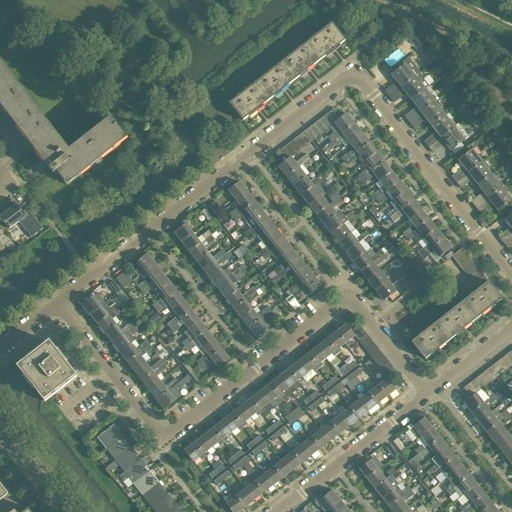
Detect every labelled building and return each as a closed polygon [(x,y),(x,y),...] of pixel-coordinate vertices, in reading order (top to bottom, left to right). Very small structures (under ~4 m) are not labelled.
[(306,44),(319,61),(345,41),(331,23),(306,44)] [(280,64),(294,81),(319,61),(306,44),(280,64)] [(424,44),(417,50),(427,62),(434,57),(424,44)] [(126,139),(111,120),(109,122),(107,120),(68,150),(0,63),(0,106),(45,164),(48,162),(51,167),(48,169),(53,174),(56,172),(58,171),(67,183),(78,174),(79,176),(126,139)] [(254,84),(268,101),(294,81),(280,64),(254,84)] [(414,77),(404,64),(392,74),(398,82),(385,92),(389,97),(414,77)] [(389,97),(393,102),(406,93),(412,100),(424,90),(429,86),(419,74),(414,77),(389,97)] [(451,90),(457,86),(454,81),(448,85),(451,90)] [(229,104),(242,121),(268,101),(254,84),(229,104)] [(424,90),(412,100),(417,107),(405,117),(408,122),(434,102),(424,90)] [(434,102),(408,122),(413,128),(425,118),(431,125),(444,115),(434,102)] [(339,120),(331,110),(326,114),(334,124),(339,120)] [(334,124),(326,114),(321,118),(329,128),(334,124)] [(342,133),(354,123),(347,114),(339,120),(334,124),(342,133)] [(444,115),(431,125),(437,133),(424,142),(429,148),(454,128),(444,115)] [(329,128),(321,118),(316,122),(324,132),(329,128)] [(324,132),(316,122),(311,126),(319,136),(324,132)] [(361,133),(354,123),(342,133),(331,142),(334,146),(345,137),(349,143),(361,133)] [(306,130),(313,140),(319,136),(311,126),(306,130)] [(454,128),(429,148),(433,153),(445,143),(451,150),(464,140),(454,128)] [(298,136),(306,146),(311,142),(304,132),(298,136)] [(345,161),(369,142),(361,133),(349,143),(353,148),(343,157),(345,161)] [(306,146),(298,136),(293,140),(301,150),(306,146)] [(301,150),(293,140),(288,144),(296,154),(301,150)] [(376,152),(369,142),(345,161),(349,165),(360,156),(364,162),(376,152)] [(296,154),(288,144),(283,148),(291,157),(296,154)] [(330,149),(327,145),(322,149),(325,153),(330,149)] [(291,157),(283,148),(278,152),(286,161),(291,157)] [(464,167),(452,177),(456,183),(481,163),(471,150),(458,160),(464,167)] [(355,184),(361,180),(384,162),(376,152),(364,162),(368,168),(358,176),(352,181),(355,184)] [(511,157),(509,153),(503,158),(507,163),(511,158),(511,157)] [(291,157),(286,161),(278,167),(286,177),(298,167),(302,164),(309,158),(306,154),(295,163),(291,157)] [(309,158),(302,164),(305,168),(312,163),(309,158)] [(391,171),(384,162),(361,180),(364,184),(374,175),(379,181),(391,171)] [(481,163),(456,183),(460,188),(473,178),(478,185),(491,175),(481,163)] [(298,167),(286,177),(293,186),(306,176),(298,167)] [(386,190),(399,181),(391,171),(379,181),(383,186),(372,195),(375,199),(382,194),(386,190)] [(306,176),(293,186),(301,196),(313,186),(317,183),(324,177),(321,174),(310,182),(306,176)] [(491,175),(478,185),(484,193),(471,203),(476,208),(501,188),(491,175)] [(317,183),(320,187),(327,181),(324,177),(317,183)] [(406,190),(399,181),(386,190),(394,200),(406,190)] [(228,191),(235,200),(247,192),(239,182),(228,191)] [(313,186),(301,196),(308,205),(320,195),(313,186)] [(501,188),(476,208),(480,213),(492,203),(498,211),(511,201),(501,188)] [(401,209),(414,200),(406,190),(394,200),(401,209)] [(254,201),(247,192),(235,200),(243,210),(254,201)] [(332,202),(339,197),(336,193),(329,198),(332,202)] [(378,203),(385,197),(382,194),(375,199),(378,203)] [(315,215),(328,205),(320,195),(308,205),(315,215)] [(339,197),(332,202),(328,205),(315,215),(323,224),(335,215),(331,209),(342,201),(339,197)] [(421,209),(414,200),(401,209),(408,219),(421,209)] [(6,212),(0,216),(0,218),(8,229),(18,221),(24,228),(31,223),(31,222),(35,218),(27,208),(22,212),(13,201),(3,209),(6,212)] [(246,222),(250,219),(262,210),(254,201),(243,210),(239,213),(232,218),(235,222),(242,217),(246,222)] [(214,202),(210,206),(216,214),(220,211),(214,202)] [(213,218),(209,213),(205,209),(203,209),(202,211),(201,212),(208,222),(213,218)] [(229,214),(232,218),(239,213),(236,209),(229,214)] [(387,214),(390,218),(397,213),(394,209),(387,214)] [(416,229),(428,219),(421,209),(408,219),(416,229)] [(269,220),(262,210),(250,219),(250,220),(246,223),(250,228),(244,233),(247,237),(269,220)] [(340,211),(335,215),(323,224),(330,234),(343,224),(347,221),(354,216),(351,212),(344,217),(340,211)] [(400,217),(397,213),(390,218),(393,222),(400,217)] [(503,243),(511,235),(511,215),(510,217),(505,220),(511,228),(499,238),(503,243)] [(357,220),(354,216),(347,221),(350,225),(357,220)] [(43,228),(35,218),(31,222),(31,223),(24,228),(31,237),(43,228)] [(436,228),(428,219),(416,229),(423,238),(436,228)] [(261,233),(265,238),(276,229),(269,220),(247,237),(249,240),(250,241),(261,233)] [(181,243),(193,234),(185,224),(174,233),(181,243)] [(330,234),(338,243),(350,234),(343,224),(330,234)] [(402,233),(405,237),(412,232),(409,228),(402,233)] [(420,256),(443,238),(436,228),(423,238),(428,244),(417,252),(420,256)] [(284,239),(276,229),(265,238),(269,244),(259,252),(262,256),(268,251),(269,251),(273,248),(272,248),(284,239)] [(204,240),(211,235),(208,231),(201,236),(204,240)] [(355,239),(350,234),(338,243),(345,253),(358,243),(362,240),(369,235),(366,231),(355,239)] [(415,236),(412,232),(405,237),(408,241),(415,236)] [(200,243),(193,234),(181,243),(189,252),(200,243)] [(214,239),(211,235),(204,240),(207,244),(214,239)] [(362,240),(365,244),(372,239),(369,235),(362,240)] [(511,235),(503,243),(507,248),(511,244),(511,235)] [(451,248),(443,238),(420,256),(423,260),(434,252),(438,257),(451,248)] [(280,257),(291,248),(284,239),(272,248),(273,248),(269,251),(268,251),(262,256),(265,260),(276,252),(280,257)] [(18,252),(10,241),(5,245),(13,256),(18,252)] [(189,252),(196,262),(208,253),(200,243),(189,252)] [(365,253),(365,252),(358,243),(345,253),(353,262),(365,253)] [(299,258),(291,248),(280,257),(284,263),(273,271),(276,275),(283,270),(287,267),(299,258)] [(373,262),(373,263),(377,260),(377,259),(383,254),(381,250),(374,255),(369,249),(365,252),(365,253),(353,262),(360,272),(373,262)] [(456,262),(466,254),(462,249),(452,257),(456,262)] [(212,258),(208,253),(196,262),(204,271),(215,262),(219,259),(226,254),(223,250),(212,258)] [(136,263),(140,268),(135,272),(138,277),(144,273),(143,272),(155,263),(147,254),(136,263)] [(226,254),(219,259),(215,262),(204,271),(211,281),(222,272),(218,266),(229,258),(228,257),(226,254)] [(377,259),(377,260),(373,263),(373,262),(360,272),(368,281),(380,272),(376,266),(387,258),(383,254),(377,259)] [(459,266),(469,258),(466,254),(456,262),(459,266)] [(299,258),(287,267),(295,276),(306,267),(299,258)] [(463,271),(473,263),(469,258),(459,266),(463,271)] [(162,273),(155,263),(143,272),(144,273),(148,278),(137,286),(140,290),(147,285),(151,282),(162,273)] [(467,276),(477,268),(473,263),(463,271),(467,276)] [(313,277),(306,267),(295,276),(299,282),(288,290),(291,294),(302,286),(313,277)] [(470,280),(481,272),(477,268),(467,276),(470,280)] [(211,281),(219,290),(230,281),(241,273),(238,269),(227,277),(222,272),(211,281)] [(389,274),(392,278),(399,273),(396,269),(389,274)] [(287,274),(283,270),(276,275),(279,279),(287,274)] [(375,291),(388,281),(380,272),(368,281),(375,291)] [(474,285),(484,277),(481,272),(470,280),(474,285)] [(122,273),(116,279),(119,283),(126,277),(122,273)] [(151,282),(158,291),(170,282),(162,273),(151,282)] [(241,273),(230,281),(219,290),(226,299),(237,291),(233,285),(244,277),(241,273)] [(395,291),(391,285),(402,277),(399,273),(392,278),(388,281),(375,291),(383,301),(395,291)] [(198,277),(201,285),(207,282),(204,274),(198,277)] [(313,277),(302,286),(291,294),(294,298),(305,290),(310,295),(321,286),(313,277)] [(478,290),(488,282),(484,277),(474,285),(478,290)] [(113,281),(108,285),(115,293),(119,289),(113,281)] [(177,292),(170,282),(158,291),(163,297),(152,305),(155,309),(166,301),(177,292)] [(478,290),(466,299),(462,302),(476,319),(502,299),(488,282),(478,290)] [(147,285),(140,290),(143,294),(150,289),(147,285)] [(245,300),(249,297),(255,292),(255,291),(252,288),(252,287),(242,296),(237,291),(226,299),(233,309),(245,300)] [(177,292),(166,301),(155,309),(158,313),(169,305),(173,310),(184,301),(177,292)] [(255,292),(249,297),(245,300),(233,309),(241,318),(252,309),(248,304),(259,296),(255,292)] [(82,305),(90,315),(101,306),(105,303),(97,293),(94,296),(82,305)] [(184,301),(173,310),(180,320),(192,311),(184,301)] [(476,319),(462,302),(437,322),(450,340),(476,319)] [(101,306),(90,315),(97,324),(108,315),(112,312),(119,307),(116,303),(109,308),(105,303),(101,306)] [(393,314),(404,325),(414,316),(403,305),(393,314)] [(252,309),(241,318),(248,328),(259,319),(270,310),(267,306),(256,315),(252,309)] [(108,315),(97,324),(104,334),(116,325),(111,319),(122,311),(119,307),(112,312),(108,315)] [(270,310),(259,319),(248,328),(256,337),(267,329),(263,323),(273,315),(271,311),(270,310)] [(199,320),(192,311),(180,320),(188,329),(199,320)] [(151,326),(155,323),(152,318),(147,321),(151,326)] [(167,324),(170,328),(177,323),(174,319),(167,324)] [(199,320),(188,329),(195,339),(207,330),(199,320)] [(116,325),(104,334),(112,343),(134,326),(132,323),(131,322),(120,330),(116,325)] [(450,340),(437,322),(411,342),(425,360),(450,340)] [(180,327),(177,323),(170,328),(173,332),(180,327)] [(354,336),(351,332),(345,324),(335,332),(344,344),(347,347),(350,344),(348,341),(354,336)] [(351,332),(354,336),(355,337),(363,330),(360,325),(351,332)] [(134,326),(112,343),(119,352),(131,344),(135,340),(130,334),(137,330),(136,329),(134,326)] [(214,339),(207,330),(195,339),(203,348),(214,339)] [(363,330),(355,337),(358,342),(367,335),(363,330)] [(344,344),(335,332),(326,339),(337,354),(341,351),(339,348),(344,344)] [(367,335),(358,342),(362,346),(371,339),(367,335)] [(182,343),(185,347),(191,342),(188,338),(182,343)] [(199,366),(221,349),(214,339),(203,348),(207,354),(203,357),(196,362),(199,366)] [(337,354),(326,339),(316,347),(326,359),(332,354),(334,357),(337,354)] [(371,339),(362,346),(366,351),(374,344),(371,339)] [(131,344),(119,352),(127,362),(149,345),(145,340),(135,349),(131,344)] [(358,351),(362,348),(355,340),(351,343),(358,351)] [(48,341),(24,361),(16,367),(43,401),(75,376),(48,341)] [(194,346),(191,342),(185,347),(188,351),(194,346)] [(374,344),(366,351),(370,356),(378,349),(374,344)] [(149,345),(127,362),(134,371),(145,362),(141,357),(152,349),(149,345)] [(326,359),(316,347),(307,354),(318,369),(322,366),(320,363),(326,359)] [(229,358),(221,349),(199,366),(202,370),(209,365),(213,362),(218,367),(229,358)] [(372,358),(375,363),(384,356),(380,351),(372,358)] [(318,369),(307,354),(297,362),(307,373),(313,369),(315,371),(318,369)] [(511,365),(511,362),(506,355),(501,359),(509,368),(511,365)] [(375,363),(379,368),(388,361),(384,356),(375,363)] [(509,368),(501,359),(496,363),(504,372),(509,368)] [(145,362),(134,371),(141,381),(163,364),(160,360),(150,368),(145,362)] [(347,367),(350,371),(357,365),(354,361),(347,367)] [(379,368),(383,373),(391,366),(388,361),(379,368)] [(307,373),(297,362),(288,369),(299,384),(303,381),(301,378),(307,373)] [(504,372),(496,363),(491,367),(498,376),(504,372)] [(163,364),(141,381),(149,390),(160,381),(156,376),(166,368),(163,364)] [(391,366),(383,373),(387,377),(395,371),(391,366)] [(341,372),(344,376),(350,371),(347,367),(341,372)] [(352,373),(356,377),(362,372),(359,368),(352,373)] [(484,372),(491,382),(496,378),(489,368),(484,372)] [(299,384),(288,369),(278,376),(288,388),(294,383),(296,386),(299,384)] [(190,374),(196,382),(201,378),(194,370),(190,374)] [(387,377),(387,378),(387,377),(391,382),(399,376),(395,371),(387,377)] [(478,376),(486,386),(490,383),(491,382),(484,372),(478,376)] [(329,381),(332,385),(339,380),(336,376),(335,376),(333,373),(327,378),(329,381)] [(352,373),(345,378),(349,382),(356,377),(352,373)] [(187,376),(178,382),(156,400),(163,409),(163,410),(181,396),(177,392),(183,387),(182,386),(190,380),(187,376)] [(288,388),(278,376),(269,384),(280,398),(284,395),(282,393),(288,388)] [(473,380),(481,390),(486,386),(478,376),(473,380)] [(396,389),(391,382),(387,377),(387,378),(377,385),(386,397),(396,389)] [(160,381),(149,390),(156,400),(178,382),(175,379),(164,387),(160,381)] [(476,393),(476,394),(481,390),(473,380),(468,384),(476,393)] [(322,387),(325,391),(332,385),(329,381),(322,387)] [(333,388),(337,392),(343,386),(340,382),(333,388)] [(280,398),(269,384),(260,391),(269,403),(275,398),(277,401),(280,398)] [(463,388),(471,397),(476,393),(468,384),(463,388)] [(377,404),(386,397),(377,385),(371,390),(369,387),(366,390),(377,404)] [(333,388),(327,393),(330,397),(337,392),(333,388)] [(367,412),(377,404),(366,390),(362,393),(364,395),(358,400),(367,412)] [(250,399),(261,413),(265,410),(263,407),(269,403),(260,391),(250,399)] [(313,400),(319,395),(316,391),(310,396),(313,400)] [(463,403),(471,413),(483,403),(476,394),(476,393),(471,397),(463,403)] [(471,413),(478,423),(491,413),(487,408),(491,405),(490,404),(497,399),(494,394),(487,400),(483,403),(471,413)] [(313,400),(310,396),(303,401),(306,405),(313,400)] [(314,402),(318,407),(324,402),(321,397),(314,402)] [(261,413),(250,399),(241,406),(250,418),(256,413),(258,416),(261,413)] [(358,419),(367,412),(358,400),(352,405),(350,402),(347,405),(358,419)] [(314,402),(308,408),(311,412),(318,407),(314,402)] [(349,426),(358,419),(347,405),(343,407),(345,410),(339,415),(349,426)] [(250,418),(241,406),(231,413),(242,428),(246,425),(244,422),(250,418)] [(295,416),(301,411),(298,407),(292,412),(295,416)] [(502,419),(509,414),(506,410),(499,415),(502,419)] [(298,420),(304,415),(301,411),(295,416),(298,420)] [(285,418),(287,420),(288,421),(295,416),(292,412),(285,418)] [(242,428),(231,413),(222,421),(231,432),(237,428),(239,430),(242,428)] [(486,432),(498,422),(491,413),(478,423),(486,432)] [(511,418),(511,417),(509,414),(502,419),(505,423),(511,418)] [(339,434),(349,426),(339,415),(334,419),(331,417),(328,419),(339,434)] [(295,416),(288,421),(291,425),(298,420),(295,416)] [(413,427),(420,437),(432,428),(424,418),(413,427)] [(330,441),(339,434),(328,419),(324,422),(326,425),(320,430),(330,441)] [(275,430),(281,424),(278,420),(271,426),(275,430)] [(231,432),(222,421),(212,428),(224,443),(228,440),(225,437),(231,432)] [(506,432),(498,422),(486,432),(493,442),(506,432)] [(97,438),(106,449),(123,436),(114,424),(97,438)] [(275,430),(271,426),(265,431),(268,435),(275,430)] [(277,432),(280,436),(286,431),(283,427),(277,432)] [(224,443),(212,428),(203,436),(212,447),(218,442),(220,445),(224,443)] [(439,437),(432,428),(420,437),(428,446),(439,437)] [(320,449),(330,441),(320,430),(315,434),(312,431),(309,434),(320,449)] [(277,432),(270,437),(273,441),(280,436),(277,432)] [(501,451),(511,442),(511,439),(506,432),(493,442),(501,451)] [(311,456),(320,449),(309,434),(305,437),(307,440),(301,444),(311,456)] [(253,440),(256,444),(263,439),(259,435),(253,440)] [(132,448),(123,436),(106,449),(115,461),(132,448)] [(212,447),(203,436),(193,443),(205,457),(208,454),(206,452),(212,447)] [(439,437),(428,446),(424,449),(417,454),(421,458),(431,450),(435,456),(447,447),(439,437)] [(393,442),(401,452),(405,448),(397,438),(393,442)] [(246,446),(249,450),(256,444),(253,440),(246,446)] [(258,447),(261,451),(268,445),(264,441),(258,447)] [(511,457),(511,442),(501,451),(508,461),(511,457)] [(205,457),(193,443),(184,451),(193,462),(199,457),(201,460),(205,457)] [(301,464),(311,456),(301,444),(296,449),(294,446),(290,449),(301,464)] [(393,458),(398,454),(390,445),(385,448),(393,458)] [(414,450),(417,454),(424,449),(421,445),(414,450)] [(258,447),(251,452),(254,456),(261,451),(258,447)] [(454,456),(447,447),(435,456),(439,461),(436,463),(436,464),(429,469),(429,470),(432,473),(454,456)] [(132,448),(115,461),(124,472),(141,459),(132,448)] [(292,471),(301,464),(290,449),(286,452),(289,454),(283,459),(292,471)] [(237,459),(244,454),(241,450),(234,455),(237,459)] [(237,459),(234,455),(227,460),(230,464),(237,459)] [(239,461),(242,465),(249,460),(245,456),(239,461)] [(446,469),(450,475),(461,466),(454,456),(432,473),(436,478),(446,469)] [(145,464),(141,459),(124,472),(133,484),(150,471),(145,464)] [(282,478),(292,471),(283,459),(277,464),(275,461),(271,464),(282,478)] [(378,470),(375,466),(371,461),(371,460),(359,470),(367,479),(378,470)] [(239,461),(232,467),(235,471),(242,465),(239,461)] [(247,471),(251,468),(247,462),(243,466),(247,471)] [(273,486),(282,478),(271,464),(268,466),(270,469),(264,474),(273,486)] [(215,470),(218,474),(225,469),(222,465),(215,470)] [(469,475),(461,466),(450,475),(455,480),(444,489),(447,492),(458,484),(469,475)] [(386,473),(389,477),(396,471),(393,467),(386,473)] [(208,475),(212,479),(218,474),(215,470),(208,475)] [(385,480),(385,479),(378,470),(367,479),(374,489),(385,480)] [(133,484),(142,495),(159,482),(150,471),(133,484)] [(220,476),(223,480),(230,475),(227,471),(220,476)] [(389,477),(385,479),(385,480),(374,489),(381,498),(397,485),(393,480),(399,475),(396,471),(389,477)] [(263,493),(273,486),(264,474),(258,478),(256,476),(252,479),(263,493)] [(469,475),(458,484),(447,492),(450,496),(455,492),(459,498),(465,493),(476,485),(469,475)] [(220,476),(213,481),(217,485),(223,480),(220,476)] [(254,501),(263,493),(252,479),(249,481),(248,480),(242,485),(245,488),(245,489),(254,501)] [(168,494),(159,482),(142,495),(151,507),(168,494)] [(397,485),(381,498),(389,507),(400,498),(411,490),(408,486),(401,491),(397,485)] [(484,494),(476,485),(465,493),(469,499),(466,502),(459,507),(462,511),(469,506),(484,494)] [(244,508),(254,501),(245,489),(239,493),(237,490),(233,493),(244,508)] [(324,511),(328,509),(340,500),(332,491),(333,490),(332,490),(320,499),(321,500),(325,504),(321,507),(324,511)] [(411,490),(400,498),(389,507),(392,511),(402,511),(408,508),(403,502),(414,494),(411,490)] [(231,511),(239,511),(244,508),(233,493),(229,496),(232,499),(225,504),(231,511)] [(151,507),(155,511),(167,511),(177,505),(168,494),(151,507)] [(468,511),(476,507),(479,511),(480,511),(491,503),(484,494),(469,506),(462,511),(468,511)] [(343,511),(347,509),(340,500),(328,509),(330,511),(343,511)] [(497,511),(491,503),(480,511),(497,511)]
